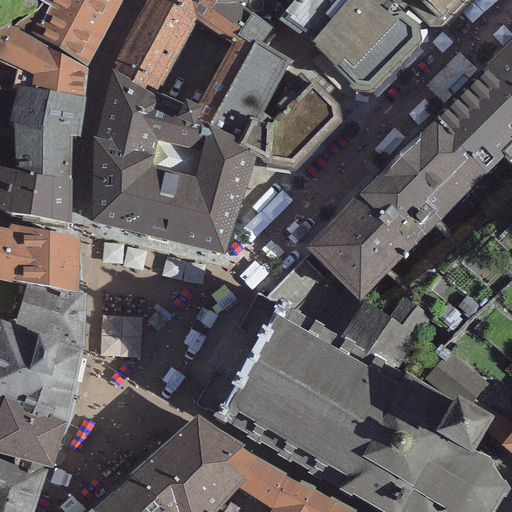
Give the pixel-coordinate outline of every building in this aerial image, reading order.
[(122,0),(32,0),(43,5),(49,9),(35,40),(87,68),(122,0)] [(149,0),(148,2),(111,71),(153,96),(196,24),(232,44),(197,105),(214,115),(252,45),(238,36),(238,31),(212,6),(218,0),(149,0)] [(218,0),(212,6),(238,31),(253,16),(240,3),(243,0),(218,0)] [(354,92),(372,94),(422,46),(420,33),(442,17),(424,0),(293,0),(276,21),(308,53),(312,46),(354,92)] [(472,0),(424,0),(442,17),(447,25),(472,0)] [(39,10),(11,27),(35,40),(49,9),(43,5),(39,10)] [(272,29),(253,16),(238,31),(238,36),(252,45),(214,115),(208,127),(240,141),(252,118),(261,121),(293,61),(261,43),(272,29)] [(35,40),(11,27),(0,30),(0,60),(33,76),(31,89),(85,99),(88,69),(87,68),(35,40)] [(511,39),(485,64),(489,68),(511,92),(511,39)] [(340,105),(293,61),(261,121),(252,118),(240,141),(238,146),(250,151),(248,154),(257,158),(269,163),(268,168),(296,172),(344,124),(340,105)] [(511,92),(489,68),(397,154),(453,207),(511,148),(511,92)] [(153,96),(111,71),(95,139),(92,138),(90,214),(90,223),(152,238),(224,256),(227,247),(257,158),(248,154),(250,151),(238,146),(240,141),(208,127),(214,115),(197,105),(185,100),(183,105),(153,96)] [(31,89),(18,87),(9,125),(14,126),(16,170),(72,180),(71,140),(79,142),(85,99),(31,89)] [(453,207),(397,154),(306,251),(360,302),(453,207)] [(16,170),(0,167),(0,206),(1,207),(10,213),(72,225),(72,222),(72,180),(16,170)] [(77,292),(79,239),(9,224),(7,229),(0,228),(0,280),(12,283),(12,281),(27,284),(77,292)] [(77,292),(27,284),(14,326),(82,352),(85,295),(77,292)] [(457,403),(282,304),(215,413),(379,511),(495,511),(510,485),(494,461),(476,450),(488,431),(495,417),(459,394),(457,403)] [(1,320),(0,322),(0,405),(1,406),(4,398),(66,422),(82,352),(14,326),(1,320)] [(0,453),(20,459),(44,467),(49,468),(53,470),(66,422),(4,398),(1,406),(0,408),(0,453)] [(131,477),(89,511),(216,511),(238,489),(245,480),(225,463),(243,449),(245,446),(197,415),(131,477)] [(511,432),(501,445),(511,455),(511,432)] [(330,511),(335,503),(243,449),(225,463),(245,480),(238,489),(272,511),(271,511),(330,511)] [(0,511),(35,511),(46,476),(43,472),(44,467),(20,459),(18,464),(17,467),(0,460),(0,511)] [(352,511),(335,503),(330,511),(352,511)]
